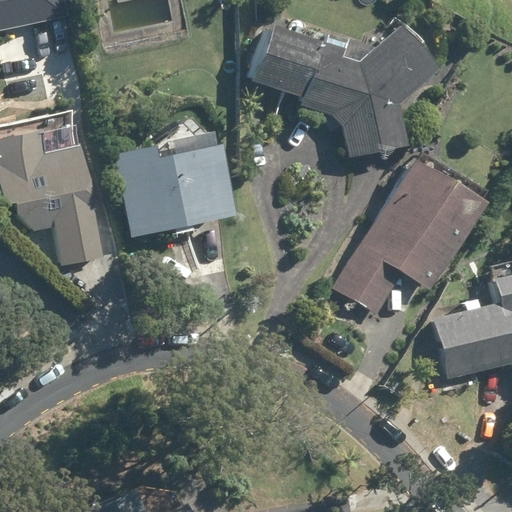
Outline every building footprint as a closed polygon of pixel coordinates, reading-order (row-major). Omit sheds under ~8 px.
[(0,0),(0,30),(69,15),(65,0),(0,0)] [(252,82),(306,98),(303,107),(330,115),(341,127),(348,158),(407,145),(398,105),(439,68),(400,26),(359,63),(342,58),(345,49),(343,48),(344,43),(326,37),(325,42),(269,26),(252,82)] [(47,131),(0,139),(0,155),(9,206),(17,204),(22,232),(55,227),(61,264),(104,257),(85,143),(50,149),(47,131)] [(192,230),(192,226),(233,219),(221,147),(160,157),(158,147),(116,154),(131,238),(173,231),(174,233),(192,230)] [(413,160),(335,290),(376,316),(402,273),(431,291),(484,203),(413,160)] [(511,273),(492,278),(498,303),(430,320),(444,380),(511,363),(511,273)] [(143,511),(134,490),(87,511),(190,511),(186,502),(164,511),(143,511)]
